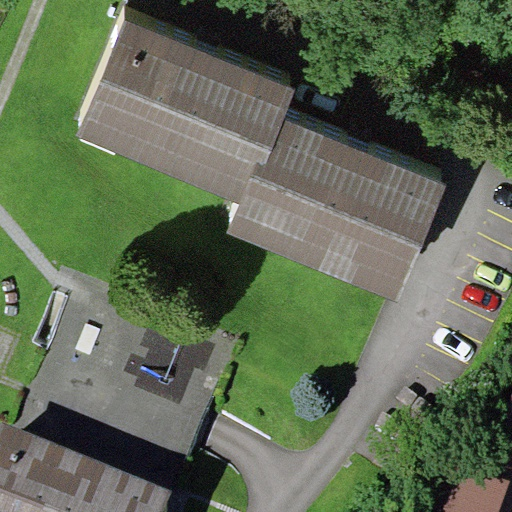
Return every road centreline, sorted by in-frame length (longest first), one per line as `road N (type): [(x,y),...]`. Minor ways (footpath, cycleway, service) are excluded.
road 1 (residential): [(286,511),(425,310),(511,160)]
road 2 (residential): [(511,153),(192,0)]
